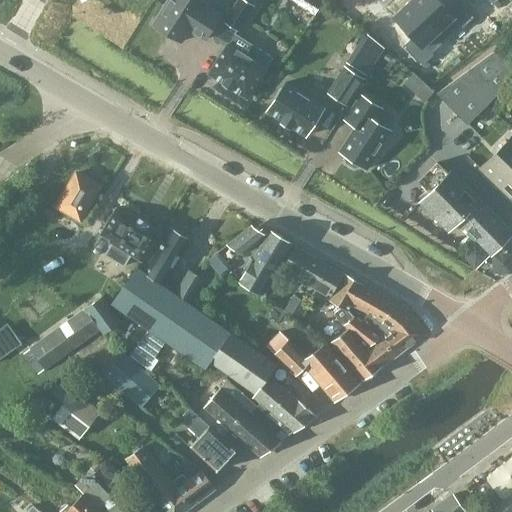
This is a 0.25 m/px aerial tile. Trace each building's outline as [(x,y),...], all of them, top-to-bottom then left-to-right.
[(202,6),(203,4),(196,0),(166,0),(151,25),(179,42),(186,30),(202,41),(218,16),(202,6)] [(244,0),(236,0),(222,22),(236,30),(252,5),(244,0)] [(290,0),(311,14),(320,0),(290,0)] [(408,0),(392,15),(412,37),(403,45),(420,64),(430,54),(429,52),(444,38),(408,0)] [(437,0),(408,0),(444,38),(459,24),(460,26),(471,17),(455,0),(451,0),(444,7),(437,0)] [(364,33),(345,63),(363,75),(380,47),(364,33)] [(226,44),(206,74),(221,83),(220,84),(230,90),(230,89),(245,99),(271,58),(254,47),(247,57),(226,44)] [(511,60),(498,47),(435,93),(466,124),(486,104),(511,77),(511,60)] [(343,66),(326,93),(345,105),(362,78),(343,66)] [(284,82),(265,111),(280,120),(279,121),(288,127),(289,126),(304,136),(322,107),(284,82)] [(424,86),(415,96),(422,101),(430,91),(424,86)] [(357,166),(358,164),(365,169),(389,131),(373,120),(380,109),(359,95),(343,119),(354,126),(338,151),(345,156),(344,158),(345,162),(353,167),(357,166)] [(511,136),(479,168),(478,168),(511,200),(511,136)] [(416,181),(427,191),(427,192),(418,202),(443,228),(453,218),(489,254),(511,233),(449,170),(446,173),(435,162),(416,181)] [(74,173),(54,208),(77,221),(97,187),(74,173)] [(130,254),(139,260),(157,231),(146,225),(146,224),(145,223),(145,224),(138,220),(139,219),(137,218),(137,219),(126,213),(125,214),(115,208),(99,234),(109,240),(109,241),(110,243),(103,255),(122,266),(130,254)] [(248,226),(237,235),(225,244),(242,254),(254,244),(265,236),(248,226)] [(168,228),(142,271),(162,287),(188,239),(168,228)] [(266,280),(288,243),(269,231),(256,253),(258,254),(249,268),(245,266),(241,274),(242,275),(238,282),(261,296),(269,282),(266,280)] [(326,300),(327,301),(343,274),(294,246),(280,269),(314,288),(311,295),(324,304),(326,300)] [(162,287),(142,271),(141,271),(135,267),(134,267),(109,303),(147,329),(164,341),(204,369),(208,361),(253,394),(250,397),(257,403),(291,431),(291,432),(314,416),(266,375),(275,364),(228,332),(162,287)] [(189,270),(176,292),(190,300),(203,278),(189,270)] [(422,335),(409,316),(393,303),(361,285),(343,274),(327,301),(340,307),(332,313),(341,325),(347,328),(328,342),(361,381),(422,335)] [(121,323),(100,295),(27,348),(28,349),(21,354),(36,374),(43,369),(43,370),(99,331),(102,335),(121,323)] [(305,305),(291,297),(282,310),(296,319),(305,305)] [(0,360),(22,345),(5,323),(0,326),(0,360)] [(156,360),(153,357),(164,341),(147,329),(128,356),(149,370),(156,360)] [(324,343),(307,359),(288,339),(273,353),(294,375),(303,365),(333,401),(358,382),(335,356),(324,343)] [(139,408),(160,385),(120,349),(99,372),(139,408)] [(279,440),(291,431),(257,403),(255,405),(226,379),(202,406),(258,455),(279,440)] [(71,395),(55,418),(78,435),(95,411),(71,395)] [(197,436),(188,446),(215,470),(233,449),(188,408),(177,419),(197,436)] [(163,511),(181,511),(213,489),(199,470),(185,479),(181,474),(171,482),(143,444),(123,458),(163,511)] [(73,485),(82,494),(99,510),(111,498),(86,472),(73,485)] [(511,511),(511,490),(484,511),(511,511)] [(154,511),(141,493),(119,511),(114,503),(104,511),(154,511)] [(101,511),(99,510),(82,494),(63,511),(101,511)] [(462,511),(451,496),(429,510),(430,511),(462,511)]
